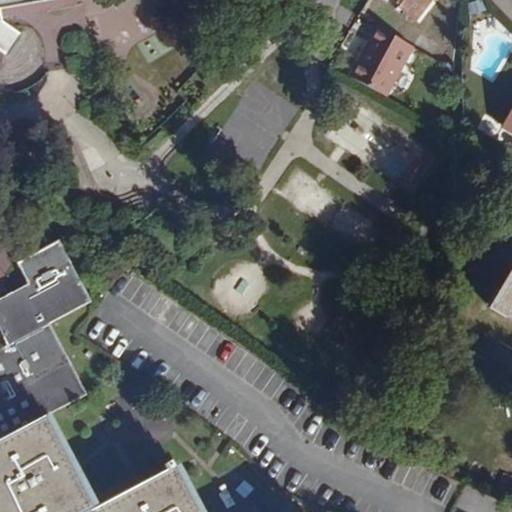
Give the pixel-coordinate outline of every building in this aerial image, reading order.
[(0,0),(0,28),(4,23),(1,9),(49,2),(48,0),(0,0)] [(388,0),(416,21),(432,0),(388,0)] [(377,28),(349,79),(387,100),(415,48),(377,28)] [(511,107),(501,127),(511,132),(511,107)] [(0,511),(91,511),(93,511),(95,510),(46,418),(88,395),(51,324),(92,302),(61,241),(18,262),(30,284),(0,300),(0,328),(9,346),(0,350),(0,511)] [(511,272),(491,308),(511,320),(511,272)] [(95,510),(93,511),(199,511),(176,467),(95,510)]
